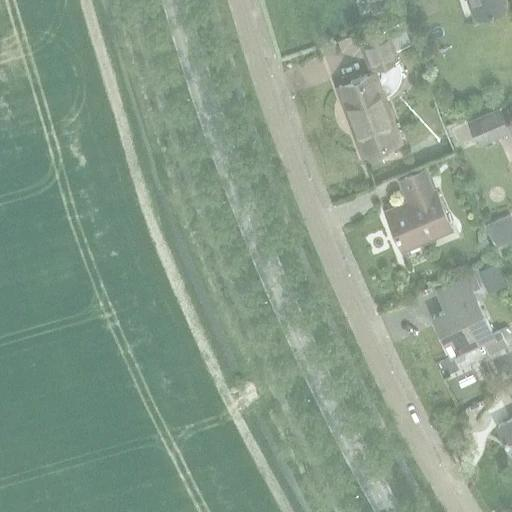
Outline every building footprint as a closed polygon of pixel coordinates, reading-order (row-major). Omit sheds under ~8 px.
[(469,0),(474,16),(508,5),(506,0),(469,0)] [(373,71),(338,84),(363,153),(399,140),(383,93),(385,92),(387,90),(389,89),(390,87),(392,85),(394,83),(395,81),(396,79),(397,77),(397,74),(398,72),(398,70),(398,67),(398,65),(397,62),(397,60),(396,58),(393,50),(408,44),(400,22),(360,36),(371,67),(373,71)] [(499,108),(469,121),(477,138),(511,123),(511,125),(511,117),(505,121),(499,108)] [(433,190),(423,168),(400,178),(409,201),(386,211),(402,248),(451,227),(435,189),(433,190)] [(511,218),(509,212),(485,222),(496,245),(511,238),(511,218)] [(445,309),(433,315),(450,353),(482,337),(488,350),(506,342),(499,328),(492,331),(475,295),(482,292),(473,272),(447,284),(456,304),(445,309)] [(511,416),(497,425),(511,453),(511,416)]
